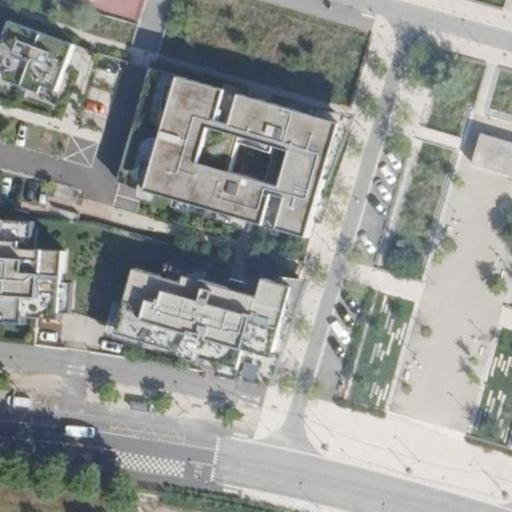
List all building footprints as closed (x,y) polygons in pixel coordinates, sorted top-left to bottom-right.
[(76,44),(12,20),(0,50),(0,69),(8,73),(6,80),(41,93),(43,86),(58,92),(76,44)] [(314,237),(347,122),(153,67),(121,182),(314,237)] [(511,145),(483,138),(475,167),(511,177),(511,145)] [(63,313),(70,250),(26,246),(29,220),(0,218),(0,314),(38,318),(38,310),(63,313)] [(141,267),(70,250),(63,313),(89,317),(125,327),(141,267)] [(221,375),(270,385),(297,287),(271,277),(266,295),(192,274),(190,281),(141,267),(125,327),(132,329),(130,336),(224,363),(221,375)] [(388,342),(404,345),(411,302),(390,299),(387,320),(392,321),(388,342)] [(357,376),(349,398),(383,410),(391,388),(357,376)] [(0,511),(117,511),(124,490),(15,481),(0,481),(0,511)]
